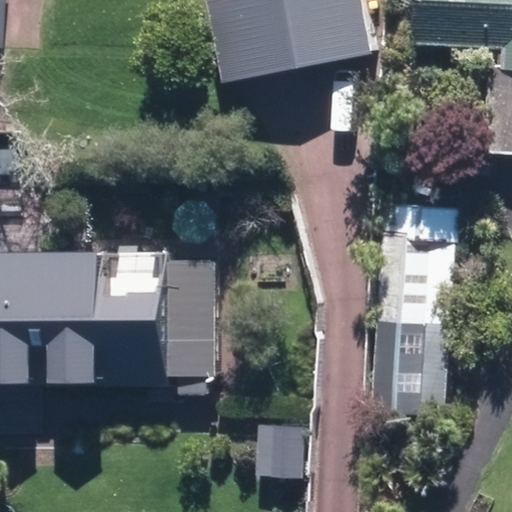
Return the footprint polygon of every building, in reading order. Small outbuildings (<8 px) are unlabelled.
[(0,0),(0,44),(9,45),(10,0),(0,0)] [(220,0),(233,69),(380,42),(372,0),(220,0)] [(511,0),(434,0),(432,41),(511,45),(511,67),(502,66),(498,150),(511,150),(511,0)] [(463,209),(393,204),(382,410),(452,414),(463,209)] [(175,252),(0,250),(0,377),(172,379),(172,391),(215,392),(215,372),(222,372),(223,262),(175,261),(175,252)] [(306,488),(310,428),(261,425),(257,485),(306,488)] [(236,511),(239,473),(147,468),(145,511),(236,511)]
